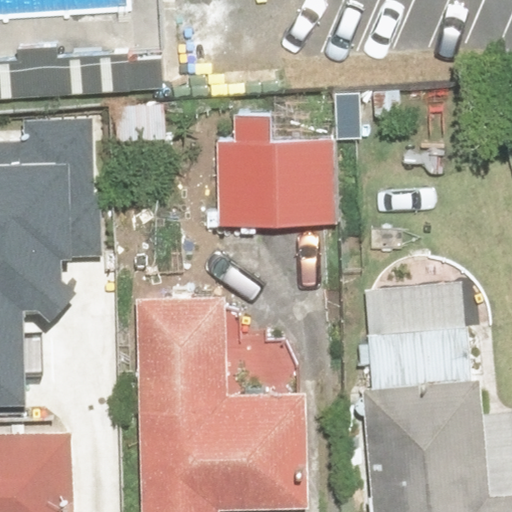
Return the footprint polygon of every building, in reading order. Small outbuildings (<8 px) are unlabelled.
[(284,0),(179,0),(184,70),(289,62),(284,0)] [(168,105),(114,101),(111,138),(165,143),(168,105)] [(0,401),(32,400),(27,285),(68,284),(67,243),(101,242),(95,114),(32,117),(33,129),(0,130),(0,401)] [(205,122),(211,209),(324,201),(318,114),(205,122)] [(303,496),(303,371),(224,373),(224,288),(133,290),(134,511),(229,511),(229,497),(303,496)] [(511,511),(511,480),(484,483),(474,372),(361,383),(373,511),(511,511)] [(0,511),(73,511),(70,414),(0,418),(0,511)]
